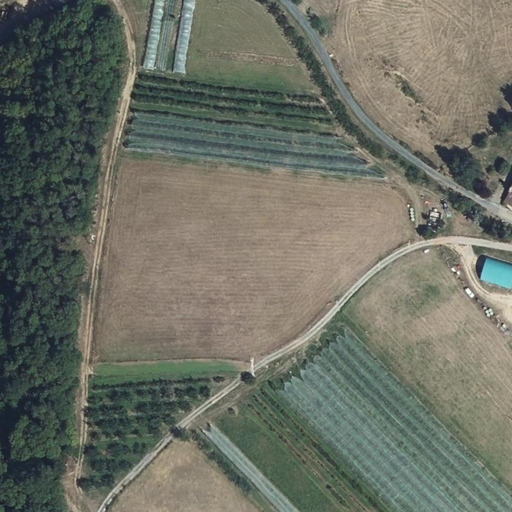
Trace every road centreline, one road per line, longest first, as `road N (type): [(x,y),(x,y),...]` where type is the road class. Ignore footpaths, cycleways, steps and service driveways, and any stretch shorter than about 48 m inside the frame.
road 1 (track): [(101,511),(83,499),(77,482),(95,273),(133,61),(116,0)]
road 2 (track): [(101,511),(182,423),(299,341),(400,253),(440,240),(511,247)]
road 3 (unclassified): [(511,218),(429,175),(362,122),(300,13),(280,0)]
